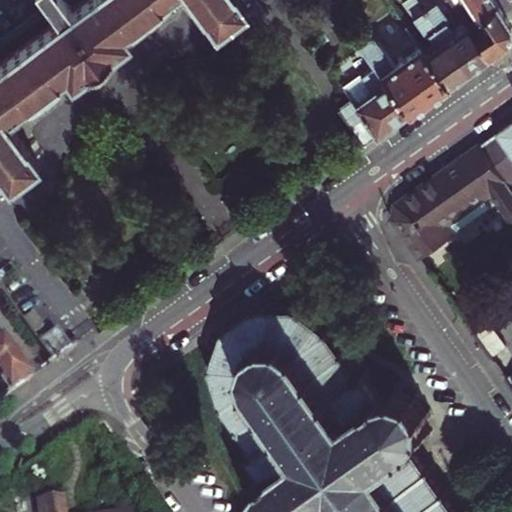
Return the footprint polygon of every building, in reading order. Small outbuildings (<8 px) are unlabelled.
[(76,0),(0,56),(0,172),(6,181),(35,160),(3,116),(64,72),(69,79),(127,37),(121,29),(160,0),(192,0),(214,28),(243,7),(237,0),(76,0)] [(408,110),(446,82),(422,49),(404,24),(378,42),(373,35),(371,34),(368,33),(365,35),(355,21),(358,18),(358,16),(346,0),(332,0),(330,2),(374,63),(408,110)] [(422,49),(446,82),(466,68),(418,0),(401,0),(424,32),(427,30),(434,40),(422,49)] [(418,0),(466,68),(487,53),(473,34),(468,26),(464,21),(463,19),(451,28),(444,19),(446,17),(434,0),(418,0)] [(448,0),(455,8),(465,0),(472,9),(461,17),(463,19),(464,21),(494,1),(493,0),(448,0)] [(464,21),(468,26),(480,17),(485,25),(473,34),(487,53),(506,40),(509,25),(494,1),(464,21)] [(374,134),(408,110),(374,63),(340,87),(349,99),(352,103),(374,134)] [(374,134),(352,103),(349,99),(335,108),(360,144),(374,134)] [(511,174),(511,121),(481,144),(506,179),(511,174)] [(511,219),(511,188),(506,179),(481,144),(397,204),(394,219),(422,258),(455,234),(447,223),(491,192),(511,220),(511,219)] [(445,487),(433,469),(434,467),(431,463),(429,465),(416,446),(418,444),(416,442),(422,433),(427,435),(429,429),(426,428),(424,414),(429,413),(427,408),(423,409),(417,400),(420,396),(415,393),(411,398),(400,392),(399,388),(394,388),(394,393),(383,395),(381,392),(379,394),(366,375),(368,374),(365,370),(359,374),(346,355),(348,354),(346,350),(344,352),(330,333),(332,331),(329,327),(327,330),(299,308),(299,303),(295,303),(295,306),(259,307),(259,304),(254,304),(254,307),(226,328),(222,327),(221,330),(224,331),(210,364),(208,363),(205,368),(210,371),(219,404),(217,406),(219,410),(222,409),(234,426),(232,428),(235,432),(238,431),(251,449),(245,454),(248,458),(250,457),(262,475),(260,476),(263,480),(257,489),(252,487),(249,492),(254,494),(254,507),(249,507),(250,511),(465,511),(463,509),(462,510),(448,491),(450,490),(447,485),(445,487)] [(19,322),(30,336),(41,328),(30,314),(19,322)] [(502,347),(487,326),(486,324),(475,332),(490,355),(502,347)] [(55,330),(36,344),(51,364),(70,349),(55,330)] [(0,384),(8,395),(30,379),(0,336),(0,384)] [(129,511),(129,510),(118,511),(63,511),(61,496),(34,500),(35,511),(129,511)]
